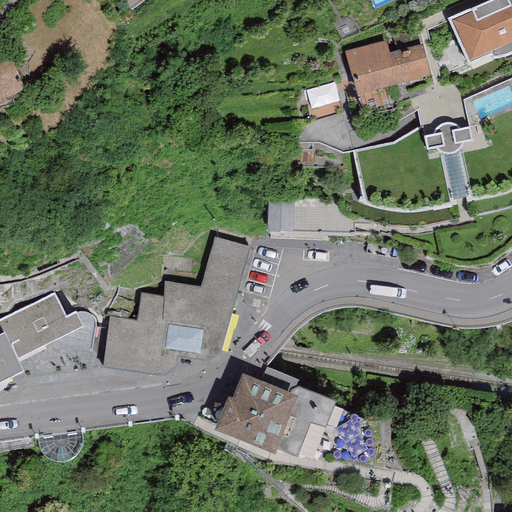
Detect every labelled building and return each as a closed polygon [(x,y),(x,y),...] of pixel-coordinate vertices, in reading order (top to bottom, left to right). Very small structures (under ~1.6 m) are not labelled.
[(511,0),(500,0),(451,21),(474,66),(495,56),(497,60),(505,59),(511,56),(511,0)] [(388,45),(352,54),(361,89),(431,71),(419,33),(398,39),(401,52),(391,56),(388,45)] [(268,54),(273,66),(296,65),(295,52),(268,54)] [(13,61),(0,65),(0,106),(19,99),(17,95),(24,92),(13,61)] [(308,93),(316,123),(349,114),(339,85),(308,93)] [(140,98),(118,110),(127,126),(150,116),(140,98)] [(378,140),(339,147),(349,201),(363,205),(381,208),(399,208),(418,206),(442,202),(462,197),(481,193),(498,188),(511,179),(511,113),(408,134),(406,123),(378,140)] [(320,209),(256,209),(257,238),(333,239),(333,223),(320,224),(320,209)] [(249,246),(215,238),(200,288),(165,282),(164,299),(141,294),(137,322),(109,318),(104,355),(102,367),(164,375),(176,366),(177,358),(206,361),(219,353),(249,246)] [(190,258),(174,258),(173,273),(190,275),(190,258)] [(15,362),(62,340),(92,352),(97,326),(95,319),(91,314),(84,312),(77,314),(67,319),(55,295),(0,321),(0,387),(23,376),(15,362)] [(235,401),(224,426),(236,435),(276,451),(321,457),(333,447),(335,455),(379,461),(371,419),(299,389),(299,381),(271,372),(262,385),(248,381),(242,397),(235,401)]
